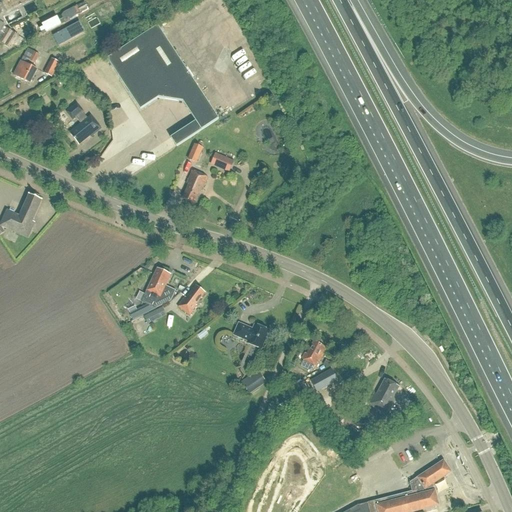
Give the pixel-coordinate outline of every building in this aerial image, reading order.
[(191,15),(200,10),(197,5),(189,10),(191,15)] [(202,11),(208,20),(217,15),(211,6),(202,11)] [(230,6),(225,9),(231,19),(236,16),(230,6)] [(186,12),(176,18),(180,23),(189,17),(186,12)] [(200,12),(189,19),(191,21),(185,24),(190,32),(207,22),(200,12)] [(42,34),(64,22),(61,16),(42,25),(43,28),(40,29),(42,34)] [(231,19),(220,24),(223,29),(233,24),(231,19)] [(173,21),(168,30),(173,33),(178,24),(173,21)] [(5,25),(0,22),(0,42),(11,49),(18,36),(4,27),(5,25)] [(140,111),(158,99),(182,102),(195,122),(187,127),(193,136),(218,120),(157,27),(107,60),(140,111)] [(208,37),(218,32),(215,27),(206,33),(208,37)] [(187,40),(189,31),(180,28),(177,38),(187,40)] [(195,46),(206,40),(204,35),(192,42),(195,46)] [(236,45),(247,39),(245,35),(234,40),(236,45)] [(188,44),(181,50),(191,62),(198,56),(188,44)] [(33,67),(39,55),(41,56),(44,52),(36,47),(34,52),(29,61),(26,59),(24,63),(21,61),(16,69),(22,72),(18,79),(29,84),(37,70),(33,67)] [(229,56),(234,52),(229,47),(224,51),(229,56)] [(255,81),(267,75),(261,64),(254,68),(252,64),(259,60),(254,52),(244,57),(249,66),(241,70),(245,79),(252,76),(255,81)] [(196,63),(205,58),(203,54),(194,59),(196,63)] [(52,79),(60,64),(52,59),(44,75),(52,79)] [(234,69),(243,64),(240,59),(232,64),(234,69)] [(219,60),(213,64),(219,73),(225,70),(219,60)] [(209,62),(200,67),(203,72),(211,67),(209,62)] [(212,93),(222,87),(215,73),(204,79),(212,93)] [(60,83),(67,79),(65,76),(52,84),(55,88),(61,85),(60,83)] [(100,90),(102,85),(91,80),(89,84),(100,90)] [(246,89),(253,99),(257,96),(250,86),(246,89)] [(230,98),(238,109),(252,99),(244,88),(230,98)] [(226,103),(232,112),(236,109),(230,100),(226,103)] [(77,104),(66,113),(73,120),(76,118),(80,124),(68,134),(78,146),(89,137),(91,138),(101,130),(90,116),(87,118),(82,113),(83,112),(77,104)] [(196,164),(203,149),(194,145),(187,160),(196,164)] [(113,150),(107,158),(112,161),(117,152),(113,150)] [(142,158),(145,166),(159,160),(156,152),(142,158)] [(215,153),(212,159),(210,165),(229,173),(234,162),(215,153)] [(137,161),(125,172),(131,179),(143,168),(137,161)] [(188,186),(182,199),(193,204),(199,191),(202,192),(208,178),(193,171),(186,185),(188,186)] [(0,225),(0,236),(5,233),(1,227),(28,239),(35,224),(32,223),(42,200),(29,195),(19,216),(7,211),(0,226),(0,225)] [(166,286),(171,276),(157,269),(146,293),(154,296),(151,302),(155,309),(170,300),(175,291),(166,286)] [(197,307),(195,306),(204,294),(195,287),(186,299),(185,298),(177,307),(189,317),(197,307)] [(150,325),(162,318),(158,310),(145,317),(150,325)] [(139,324),(144,334),(150,331),(144,322),(139,324)] [(269,331),(254,325),(252,329),(238,324),(233,336),(247,341),(247,343),(261,349),(269,331)] [(301,367),(311,372),(314,367),(317,368),(326,349),(313,342),(306,355),(304,354),(301,360),(303,361),(301,367)] [(331,371),(311,381),(317,392),(337,381),(331,371)] [(259,373),(242,385),(249,395),(266,383),(259,373)] [(368,405),(388,415),(396,399),(394,398),(399,388),(384,380),(376,396),(374,395),(368,405)] [(294,395),(276,408),(282,417),(300,405),(294,395)] [(369,420),(364,423),(367,428),(360,433),(366,441),(378,434),(369,420)] [(432,485),(438,481),(450,473),(444,462),(418,479),(417,478),(409,483),(412,492),(368,504),(357,506),(346,511),(415,511),(438,506),(437,503),(434,491),(433,491),(432,485)]
